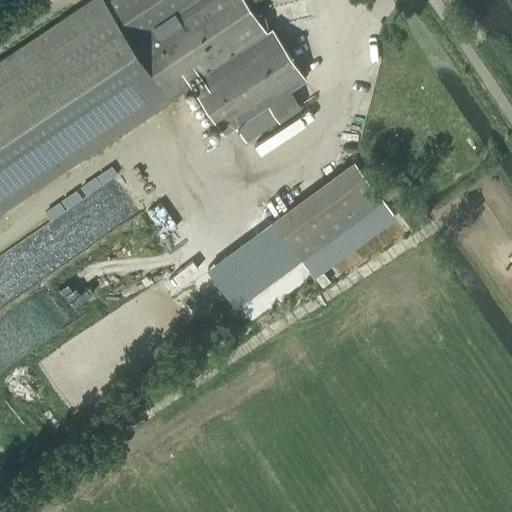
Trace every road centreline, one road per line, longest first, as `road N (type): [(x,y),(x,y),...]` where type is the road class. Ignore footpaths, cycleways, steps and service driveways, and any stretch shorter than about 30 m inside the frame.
road 1 (track): [(1,511),(476,201),(511,255)]
road 2 (track): [(353,10),(313,127),(249,170),(103,160),(0,231)]
